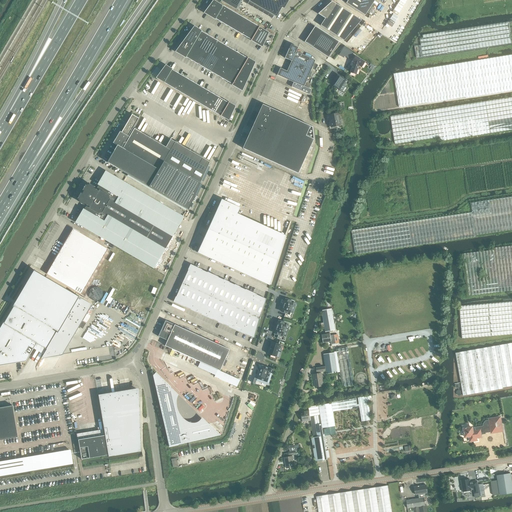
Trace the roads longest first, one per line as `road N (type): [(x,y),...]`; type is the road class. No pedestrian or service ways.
road 1 (unclassified): [(131,359),(281,34),(314,0)]
road 2 (unclassified): [(195,0),(118,106),(0,299)]
road 3 (residential): [(271,496),(511,459)]
road 4 (motorway): [(23,166),(145,0)]
road 5 (motorway): [(23,166),(122,0)]
road 6 (unclassified): [(131,359),(149,390),(165,511)]
road 7 (unclassified): [(271,496),(274,468),(321,351)]
road 8 (unclassified): [(0,386),(131,359)]
road 9 (motorway): [(82,0),(15,112)]
road 10 (motorway): [(65,0),(15,112)]
